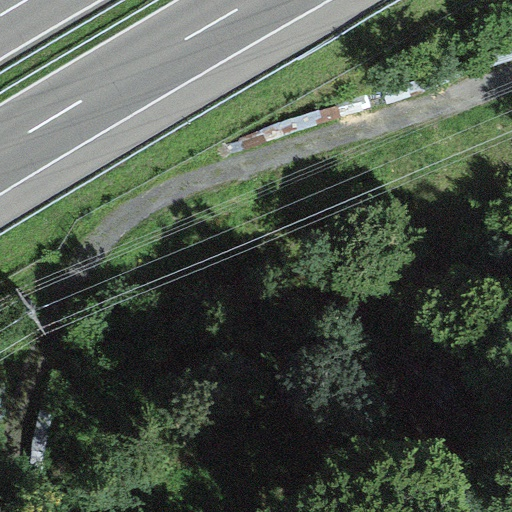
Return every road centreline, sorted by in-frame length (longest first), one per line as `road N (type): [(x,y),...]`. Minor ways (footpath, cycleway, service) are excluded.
road 1 (track): [(511,67),(180,179),(87,228),(50,301),(29,511)]
road 2 (motorway): [(0,153),(260,0)]
